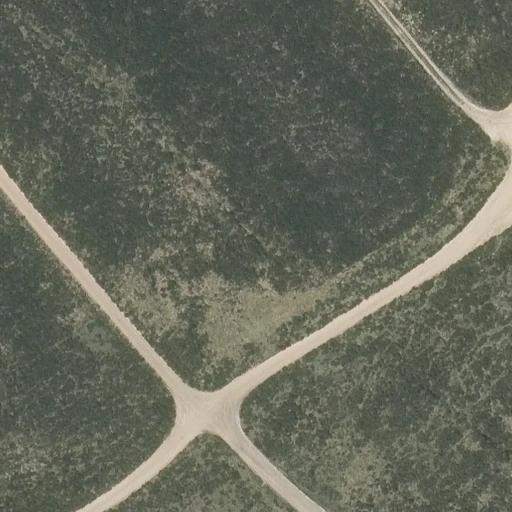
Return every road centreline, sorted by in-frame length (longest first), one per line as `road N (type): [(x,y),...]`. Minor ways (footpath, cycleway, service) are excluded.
road 1 (track): [(511,201),(468,240),(200,414)]
road 2 (track): [(0,178),(200,414)]
road 3 (track): [(373,0),(476,122),(511,133)]
road 4 (track): [(200,414),(158,464),(87,511)]
road 5 (track): [(200,414),(311,511)]
